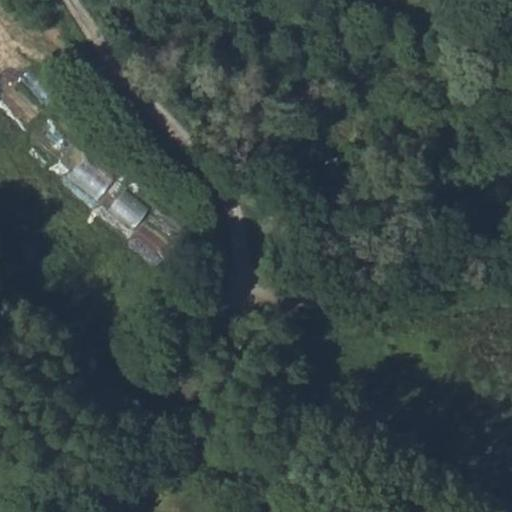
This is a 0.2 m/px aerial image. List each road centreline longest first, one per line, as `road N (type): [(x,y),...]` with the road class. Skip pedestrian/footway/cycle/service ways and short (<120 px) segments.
road 1 (track): [(511,295),(332,307),(237,290),(233,240),(179,147),(67,0)]
road 2 (track): [(73,511),(124,432),(237,290)]
